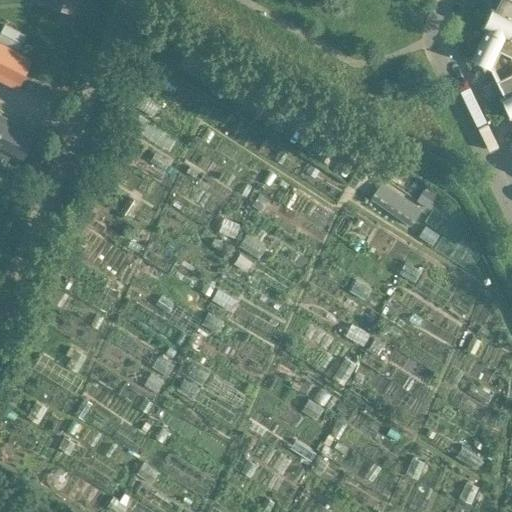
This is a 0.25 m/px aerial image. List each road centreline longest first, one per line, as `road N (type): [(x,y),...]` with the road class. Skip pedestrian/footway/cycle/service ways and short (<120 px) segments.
road 1 (unclassified): [(113,0),(0,282)]
road 2 (residential): [(511,208),(429,40),(447,0)]
